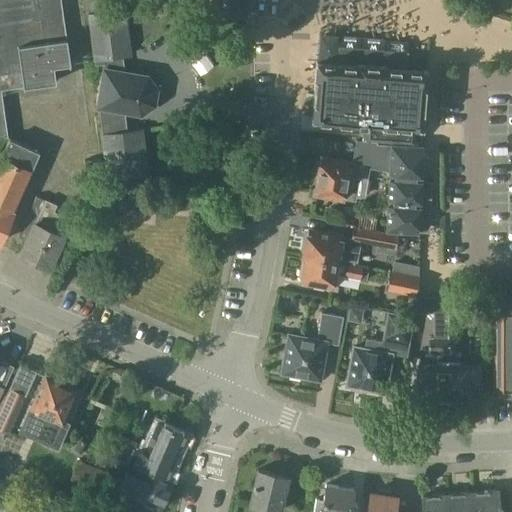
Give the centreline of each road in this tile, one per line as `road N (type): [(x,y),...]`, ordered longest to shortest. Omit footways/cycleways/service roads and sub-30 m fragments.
road 1 (residential): [(233,398),(275,195),(285,30)]
road 2 (unclassified): [(233,398),(365,444),(511,442)]
road 3 (unclassified): [(0,297),(233,398)]
